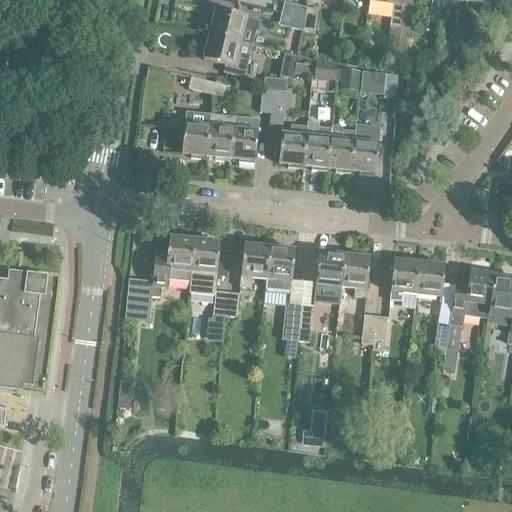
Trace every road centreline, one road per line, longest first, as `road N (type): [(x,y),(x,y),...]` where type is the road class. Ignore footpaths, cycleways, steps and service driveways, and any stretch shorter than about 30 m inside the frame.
road 1 (residential): [(99,205),(137,198),(427,231)]
road 2 (tertiary): [(99,205),(136,0)]
road 3 (tertiary): [(78,408),(99,205)]
road 4 (residential): [(427,231),(511,111)]
road 5 (residential): [(78,408),(51,405),(25,511)]
